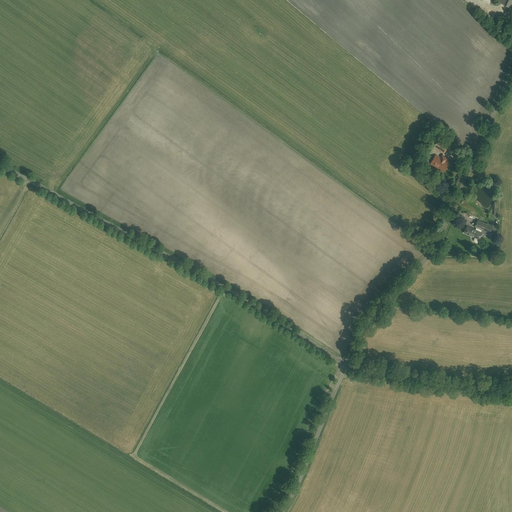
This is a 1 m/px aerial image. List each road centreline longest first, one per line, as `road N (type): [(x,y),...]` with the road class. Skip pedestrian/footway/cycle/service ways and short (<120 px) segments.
road 1 (unclassified): [(345,364),(245,299),(0,164)]
road 2 (unclassified): [(345,364),(369,316),(432,249),(511,68)]
road 3 (unclassified): [(511,390),(345,364)]
road 4 (unclassified): [(283,511),(345,364)]
